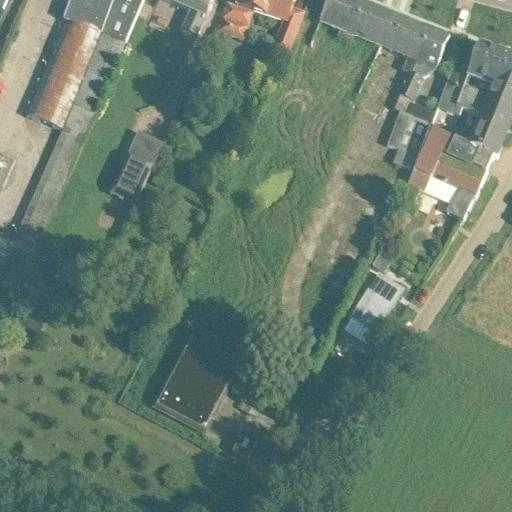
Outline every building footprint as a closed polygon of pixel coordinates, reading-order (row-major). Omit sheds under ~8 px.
[(143,4),(144,0),(71,0),(64,22),(26,118),(64,134),(17,237),(36,245),(143,4)] [(159,0),(175,7),(191,14),(183,33),(181,32),(177,41),(194,48),(198,40),(207,21),(216,0),(159,0)] [(230,4),(218,34),(243,43),(254,15),(283,25),(272,54),(288,60),(305,15),(292,10),(295,0),(237,0),(235,6),(230,4)] [(335,0),(325,0),(312,34),(329,41),(344,3),(335,0)] [(344,3),(329,41),(346,48),(361,10),(344,3)] [(361,10),(346,48),(363,54),(378,17),(361,10)] [(378,17),(363,54),(379,61),(395,24),(378,17)] [(395,24),(379,61),(396,68),(411,30),(395,24)] [(411,30),(396,68),(414,75),(429,38),(411,30)] [(463,111),(481,118),(493,88),(498,90),(510,58),(480,46),(469,75),(453,69),(437,111),(459,119),(463,111)] [(511,56),(510,58),(498,90),(511,96),(511,56)] [(313,58),(308,68),(316,71),(321,61),(313,58)] [(321,61),(316,71),(324,75),(329,65),(321,61)] [(346,72),(341,83),(350,86),(354,76),(346,72)] [(308,73),(304,83),(312,87),(316,77),(308,73)] [(354,76),(350,86),(358,90),(362,79),(354,76)] [(316,77),(312,87),(320,91),(324,80),(316,77)] [(379,87),(375,97),(383,101),(387,91),(379,87)] [(192,88),(176,125),(188,130),(204,94),(192,88)] [(341,88),(337,98),(345,102),(350,92),(341,88)] [(481,118),(469,148),(468,149),(494,160),(497,162),(511,124),(511,96),(498,90),(493,88),(481,118)] [(387,91),(383,101),(391,104),(395,94),(387,91)] [(350,92),(345,102),(353,105),(358,95),(350,92)] [(375,103),(370,113),(378,116),(383,106),(375,103)] [(383,106),(378,116),(386,120),(391,110),(383,106)] [(282,107),(266,143),(283,151),(300,114),(282,107)] [(300,114),(283,151),(300,158),(316,122),(300,114)] [(316,122),(300,158),(317,166),(333,129),(316,122)] [(333,129),(317,166),(333,173),(349,136),(333,129)] [(469,148),(430,131),(414,174),(401,202),(413,208),(420,193),(425,195),(431,181),(457,192),(446,215),(463,222),(474,200),(476,200),(494,160),(468,149),(469,148)] [(349,136),(333,173),(350,180),(366,144),(349,136)] [(366,144),(350,180),(367,188),(384,152),(366,144)] [(128,155),(110,196),(135,207),(153,166),(128,155)] [(247,184),(230,221),(248,229),(264,192),(247,184)] [(264,192),(248,229),(264,236),(281,200),(264,192)] [(281,200),(264,236),(281,244),(297,207),(281,200)] [(297,207),(281,244),(297,251),(314,215),(297,207)] [(314,215),(297,251),(314,259),(331,222),(314,215)] [(331,222),(314,259),(332,267),(348,230),(331,222)] [(225,257),(220,268),(228,271),(233,261),(225,257)] [(233,261),(228,271),(236,275),(241,265),(233,261)] [(122,284),(125,275),(114,271),(111,281),(122,284)] [(258,272),(253,283),(262,286),(266,276),(258,272)] [(266,276),(262,286),(270,290),(274,280),(266,276)] [(379,276),(350,321),(375,337),(404,292),(379,276)] [(291,287),(287,298),(295,301),(299,291),(291,287)] [(299,291),(295,301),(303,305),(307,295),(299,291)] [(20,322),(18,340),(39,342),(41,324),(20,322)] [(153,412),(203,439),(239,369),(189,343),(153,412)] [(254,376),(255,376),(260,367),(251,362),(246,371),(254,376)] [(244,370),(231,393),(242,399),(254,376),(246,371),(244,370)] [(232,454),(247,462),(258,441),(243,433),(232,454)]
